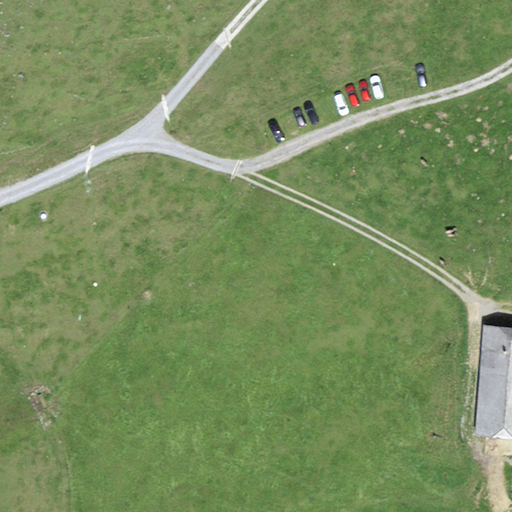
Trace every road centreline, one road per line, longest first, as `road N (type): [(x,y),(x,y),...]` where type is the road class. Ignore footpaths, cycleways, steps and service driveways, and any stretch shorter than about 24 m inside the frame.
road 1 (track): [(468,420),(473,326),(459,289),(428,265),(245,172)]
road 2 (track): [(511,66),(245,172)]
road 3 (track): [(263,0),(139,140)]
